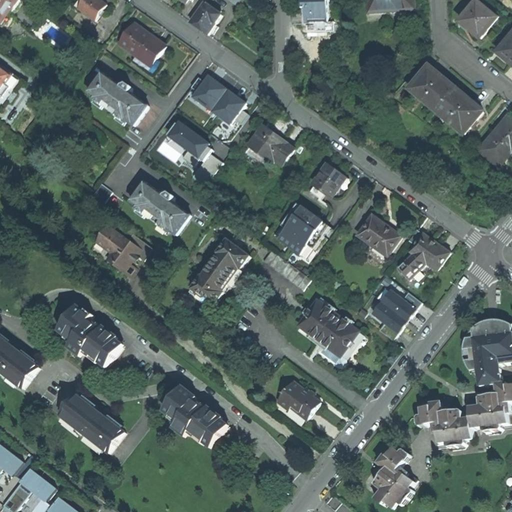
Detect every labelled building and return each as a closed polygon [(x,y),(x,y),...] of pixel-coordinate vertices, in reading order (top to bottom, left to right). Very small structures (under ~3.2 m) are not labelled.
[(23,0),(22,0),(0,0),(0,22),(10,30),(17,19),(14,17),(24,2),(22,1),(23,0)] [(82,0),(81,0),(77,7),(81,10),(98,23),(109,7),(99,0),(88,0),(86,3),(82,0)] [(231,0),(243,9),(243,0),(231,0)] [(329,0),(304,0),(305,10),(307,10),(308,24),(319,24),(330,23),(329,0)] [(368,0),(369,14),(416,11),(415,0),(368,0)] [(201,29),(210,36),(224,17),(206,4),(192,23),(201,29)] [(499,20),(479,4),(463,23),(472,31),(483,40),(499,20)] [(319,34),(319,24),(308,24),(308,34),(319,34)] [(156,40),(137,26),(125,43),(156,65),(168,48),(156,40)] [(511,40),(500,54),(511,63),(511,40)] [(15,78),(0,67),(0,97),(4,100),(12,90),(8,87),(15,78)] [(412,91),(467,135),(485,113),(471,102),(444,79),(431,68),(412,91)] [(250,103),(211,75),(206,82),(201,78),(195,87),(199,91),(194,98),(233,125),(237,119),(244,124),(251,115),(245,110),(250,103)] [(150,108),(139,99),(136,102),(133,99),(133,95),(132,94),(132,93),(133,89),(130,87),(128,85),(124,87),(123,88),(120,86),(118,89),(103,78),(91,94),(106,105),(105,107),(119,118),(121,116),(136,127),(150,108)] [(61,88),(52,81),(48,86),(57,93),(61,88)] [(57,93),(48,86),(45,84),(39,91),(52,100),(57,93)] [(483,152),(502,167),(511,154),(511,122),(509,120),(483,152)] [(213,144),(181,121),(171,136),(192,151),(187,158),(197,165),(202,159),(206,162),(195,177),(209,187),(226,163),(213,153),(215,150),(211,146),(213,144)] [(272,124),(268,129),(284,141),(288,136),(283,132),(272,124)] [(268,129),(266,128),(252,148),(274,164),(276,165),(278,162),(286,168),(297,153),(290,146),(290,145),(284,141),(268,129)] [(270,168),(274,164),(252,148),(247,154),(263,165),(265,163),(270,168)] [(341,175),(330,166),(311,192),(323,201),(327,195),(333,199),(342,187),(346,190),(352,182),(341,175)] [(160,192),(149,184),(134,203),(149,215),(148,216),(163,227),(164,225),(179,237),(191,220),(176,209),(179,206),(175,204),(176,198),(174,197),(172,195),(161,198),(158,195),(160,192)] [(109,190),(102,185),(94,196),(101,201),(109,190)] [(114,193),(109,190),(101,201),(105,204),(114,193)] [(316,217),(300,205),(284,227),(289,231),(282,242),(304,258),(311,247),(316,251),(332,229),(316,217)] [(388,226),(375,217),(360,238),(390,259),(405,238),(388,226)] [(289,231),(284,227),(277,238),(282,242),(289,231)] [(155,250),(135,235),(130,241),(127,238),(125,240),(109,228),(99,243),(115,254),(110,261),(126,273),(137,258),(138,259),(140,258),(146,262),(155,250)] [(411,242),(417,246),(425,235),(419,231),(411,242)] [(440,246),(425,235),(417,246),(412,253),(415,256),(400,270),(411,282),(429,265),(439,273),(452,254),(440,246)] [(252,258),(229,241),(220,255),(221,255),(204,278),(203,278),(194,290),(217,307),(226,295),(225,293),(242,270),(242,271),(252,258)] [(309,261),(316,251),(311,247),(304,258),(309,261)] [(305,292),(312,281),(273,252),(265,263),(305,292)] [(234,300),(226,295),(217,307),(194,290),(188,298),(218,321),(226,311),(234,300)] [(393,292),(384,304),(406,321),(409,317),(412,319),(424,305),(410,294),(405,301),(393,292)] [(323,299),(320,302),(336,314),(339,311),(323,299)] [(320,302),(313,310),(307,318),(301,327),(302,329),(325,345),(343,359),(362,333),(353,326),(346,321),(336,314),(320,302)] [(384,304),(375,315),(387,324),(381,332),(395,342),(406,327),(403,325),(406,321),(384,304)] [(307,318),(313,310),(310,308),(304,316),(307,318)] [(93,321),(78,310),(63,331),(77,342),(73,347),(86,356),(89,352),(98,359),(110,368),(125,349),(118,344),(119,341),(105,331),(104,331),(93,322),(93,321)] [(474,372),(482,372),(482,379),(483,388),(501,386),(505,386),(504,376),(503,367),(511,366),(511,324),(508,323),(501,322),(496,323),(489,323),(484,325),(479,329),(475,334),(471,339),(469,344),(468,348),(468,352),(473,352),(474,362),(469,364),(470,367),(472,370),(474,372)] [(300,332),(323,348),(325,345),(302,329),(300,332)] [(370,338),(362,333),(343,359),(325,345),(323,348),(319,354),(321,356),(323,358),(329,361),(331,363),(339,369),(342,371),(344,373),(360,352),(370,338)] [(19,353),(0,337),(0,370),(26,390),(41,369),(19,353)] [(511,366),(503,367),(504,376),(511,375),(511,366)] [(305,391),(296,384),(281,403),(291,411),(294,407),(302,413),(301,415),(309,421),(315,414),(322,404),(314,398),(305,391)] [(473,414),(476,432),(486,431),(489,433),(503,432),(505,430),(505,427),(511,426),(511,388),(511,386),(505,386),(501,386),(501,391),(501,396),(495,397),(493,397),(485,397),(483,399),(483,407),(473,408),(473,414)] [(185,388),(184,390),(198,401),(199,401),(200,400),(185,388)] [(308,388),(305,391),(314,398),(317,395),(308,388)] [(204,439),(215,448),(230,429),(223,424),(224,422),(210,411),(209,411),(204,407),(198,402),(198,401),(184,390),(167,411),(182,423),(178,427),(190,437),(194,432),(204,439)] [(103,415),(80,397),(63,418),(111,455),(127,435),(103,415)] [(476,432),(473,414),(467,415),(466,413),(464,412),(454,413),(447,413),(446,409),(446,404),(439,404),(434,404),(434,408),(424,408),(425,415),(423,415),(421,418),(421,426),(423,428),(438,427),(440,443),(451,443),(451,445),(453,447),(468,447),(471,445),(470,441),(477,441),(476,432)] [(211,408),(210,411),(224,422),(226,420),(211,408)] [(3,446),(0,450),(0,476),(1,475),(7,467),(18,476),(27,465),(3,446)] [(404,451),(402,455),(396,450),(390,458),(388,457),(385,460),(381,465),(385,468),(389,471),(385,476),(379,484),(379,488),(385,493),(378,502),(387,508),(390,504),(398,510),(401,506),(403,508),(407,508),(417,494),(413,490),(420,481),(404,468),(407,463),(410,463),(413,459),(412,456),(407,451),(404,451)] [(51,501),(59,490),(33,470),(5,507),(10,511),(11,511),(19,511),(37,490),(51,501)] [(78,511),(62,499),(51,511),(78,511)]
